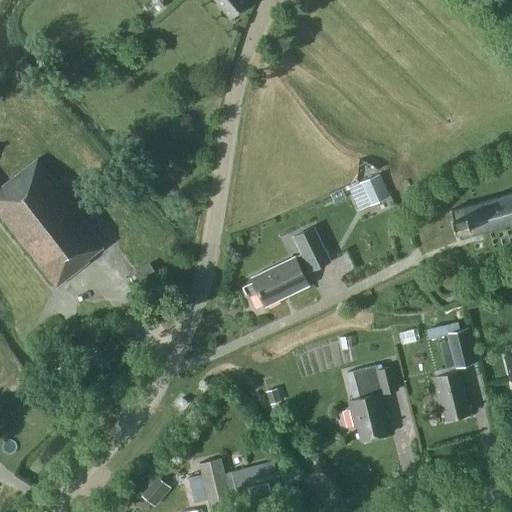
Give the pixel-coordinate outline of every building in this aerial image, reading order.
[(213,0),(228,18),(245,4),(242,0),(213,0)] [(0,185),(0,220),(53,287),(86,260),(84,258),(101,245),(33,159),(0,185)] [(369,206),(389,197),(379,173),(358,182),(369,206)] [(459,238),(511,223),(511,191),(449,209),(452,217),(456,231),(459,238)] [(331,261),(314,225),(291,236),(300,253),(293,257),(293,256),(250,278),(263,306),(306,284),(302,275),(309,271),(309,272),(331,261)] [(136,290),(156,276),(147,264),(127,278),(136,290)] [(454,367),(477,362),(468,326),(445,332),(454,367)] [(387,434),(377,394),(397,389),(391,366),(375,370),(374,364),(352,370),(356,386),(359,398),(347,401),(354,427),(357,426),(360,440),(387,434)] [(468,413),(458,370),(431,377),(438,405),(441,404),(445,419),(468,413)] [(280,401),(276,387),(265,391),(269,404),(280,401)] [(223,474),(219,458),(199,463),(210,507),(230,502),(229,499),(237,497),(240,509),(282,498),(273,461),(223,474)] [(154,506),(162,496),(149,485),(140,495),(154,506)]
